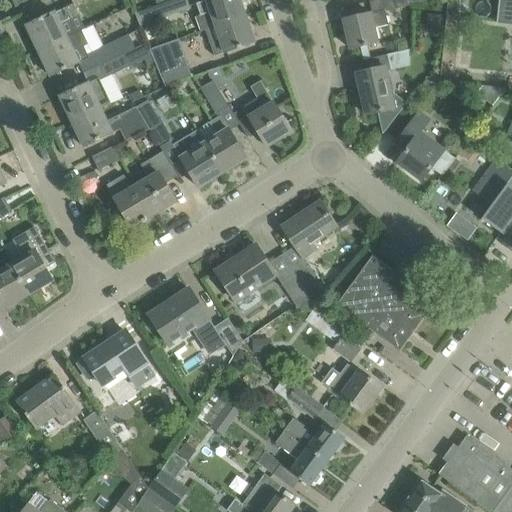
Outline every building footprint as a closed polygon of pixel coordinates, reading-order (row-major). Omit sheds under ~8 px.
[(187,0),(170,0),(157,5),(134,13),(140,26),(190,9),(187,0)] [(245,16),(239,0),(206,0),(196,4),(201,16),(196,17),(201,32),(205,30),(245,16)] [(394,0),(397,9),(410,6),(410,5),(437,2),(436,0),(394,0)] [(26,25),(38,51),(67,37),(61,25),(71,20),(79,16),(73,4),(56,13),(55,12),(26,25)] [(371,13),(343,20),(350,49),(378,43),(374,28),(388,26),(385,10),(371,14),(371,13)] [(443,30),(445,17),(428,15),(427,29),(443,30)] [(205,30),(210,45),(214,56),(224,52),(225,53),(255,43),(245,16),(205,30)] [(92,52),(99,66),(146,43),(140,30),(92,52)] [(82,31),(67,37),(38,51),(50,77),(79,63),(79,62),(89,57),(83,46),(88,44),(82,31)] [(171,42),(149,49),(154,62),(165,86),(191,77),(186,63),(179,65),(171,42)] [(146,43),(99,66),(105,79),(145,60),(147,65),(154,62),(149,49),(146,43)] [(387,56),(390,71),(410,66),(410,50),(387,56)] [(208,72),(207,71),(213,81),(218,89),(226,85),(220,67),(208,72)] [(382,134),(383,134),(407,104),(391,92),(385,67),(356,74),(366,115),(380,112),(384,131),(382,134)] [(88,83),(60,96),(72,122),(101,108),(110,104),(104,92),(100,81),(99,79),(90,84),(89,83),(88,83)] [(420,89),(429,96),(436,87),(427,80),(420,89)] [(213,81),(200,89),(216,113),(229,106),(218,89),(213,81)] [(243,109),(249,118),(267,147),(291,132),(260,82),(250,88),(257,99),(243,109)] [(445,93),(436,87),(429,96),(438,103),(445,93)] [(148,100),(136,108),(149,130),(160,148),(170,142),(172,141),(158,117),(148,100)] [(101,108),(72,122),(84,148),(122,129),(127,140),(149,130),(136,108),(107,121),(101,108)] [(408,149),(397,163),(422,181),(431,168),(442,176),(455,159),(419,132),(429,119),(420,113),(398,142),(408,149)] [(217,135),(204,143),(223,173),(247,159),(221,116),(210,123),(217,135)] [(199,188),(223,173),(204,143),(197,131),(173,145),(182,160),(199,188)] [(458,154),(473,164),(482,152),(467,141),(458,154)] [(92,157),(99,171),(121,160),(113,147),(92,157)] [(149,179),(136,186),(154,215),(176,201),(163,179),(175,172),(163,152),(141,165),(149,179)] [(486,174),(475,191),(494,205),(484,220),(505,236),(511,226),(511,187),(507,184),(511,178),(511,173),(496,161),(486,174)] [(154,215),(136,186),(132,189),(124,176),(107,186),(132,228),(142,222),(143,223),(147,221),(146,219),(154,215)] [(0,199),(0,219),(13,211),(4,198),(0,199)] [(315,249),(311,244),(336,227),(320,203),(283,227),(303,258),(315,249)] [(24,258),(11,265),(28,294),(52,280),(45,269),(56,262),(35,228),(14,240),(24,258)] [(216,271),(236,302),(276,276),(256,245),(255,246),(257,248),(232,264),(230,263),(217,271),(216,271)] [(392,277),(388,275),(391,270),(373,256),(337,306),(400,352),(428,313),(412,301),(410,303),(386,285),(392,277)] [(0,300),(5,308),(28,294),(11,265),(0,271),(0,300)] [(309,265),(295,275),(316,307),(328,294),(309,265)] [(316,307),(295,275),(281,284),(298,309),(312,311),(316,307)] [(149,315),(169,346),(195,330),(211,354),(225,344),(214,328),(189,289),(188,290),(190,292),(165,308),(164,307),(150,315),(149,315)] [(227,319),(214,328),(225,344),(233,356),(243,342),(227,319)] [(334,349),(351,362),(360,351),(364,344),(339,326),(329,339),(337,345),(334,349)] [(77,363),(74,365),(85,383),(94,377),(101,387),(126,371),(129,376),(138,389),(156,377),(147,364),(131,338),(126,331),(116,338),(77,363)] [(255,354),(273,353),(272,339),(254,340),(255,354)] [(332,368),(322,382),(341,396),(340,397),(363,413),(382,387),(360,371),(358,373),(347,365),(341,374),(332,368)] [(17,403),(36,429),(55,416),(61,425),(81,411),(55,376),(17,403)] [(287,399),(315,420),(325,407),(297,386),(287,399)] [(111,462),(112,462),(124,450),(97,412),(83,421),(111,462)] [(6,416),(0,420),(0,434),(5,441),(18,431),(6,416)] [(294,417),(284,431),(327,462),(335,451),(339,452),(343,446),(341,442),(344,438),(325,424),(318,435),(294,417)] [(327,462),(284,431),(275,443),(299,461),(291,472),(309,486),(312,482),(316,483),(321,476),(319,473),(327,462)] [(511,511),(511,469),(467,436),(466,437),(468,438),(459,450),(454,446),(445,459),(449,462),(440,474),(439,474),(439,475),(455,487),(489,511),(511,511)] [(257,448),(251,457),(250,458),(273,475),(282,463),(266,451),(264,454),(257,448)] [(147,490),(149,488),(124,450),(112,462),(111,462),(108,466),(132,485),(111,511),(133,511),(136,507),(147,490)] [(161,470),(149,488),(147,490),(175,509),(189,491),(174,480),(161,470)] [(253,491),(243,505),(252,511),(290,511),(295,506),(277,493),(282,487),(265,474),(253,491)] [(473,511),(443,491),(440,495),(420,481),(399,511),(473,511)] [(142,511),(173,511),(175,509),(147,490),(136,507),(142,511)] [(231,511),(252,511),(243,505),(235,499),(228,509),(231,511)] [(64,511),(50,501),(41,511),(37,511),(27,504),(20,511),(64,511)]
